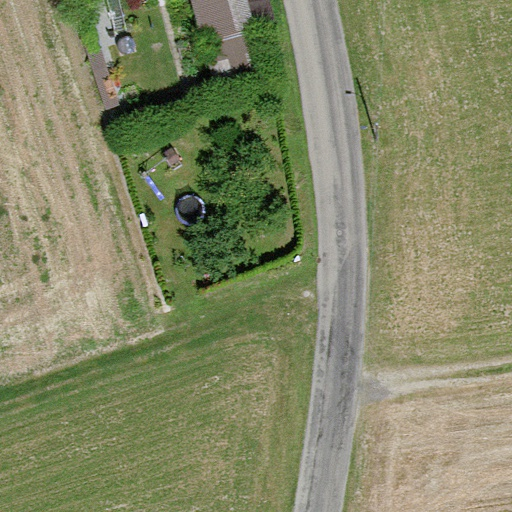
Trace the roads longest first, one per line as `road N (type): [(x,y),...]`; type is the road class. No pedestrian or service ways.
road 1 (tertiary): [(306,0),(335,152),(330,398),(312,511)]
road 2 (track): [(511,375),(330,398)]
